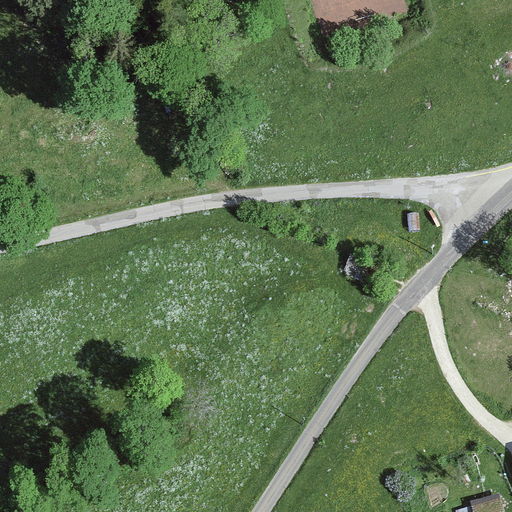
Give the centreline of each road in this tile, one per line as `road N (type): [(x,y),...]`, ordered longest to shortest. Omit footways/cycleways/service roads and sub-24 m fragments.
road 1 (unclassified): [(511,189),(242,195),(0,245)]
road 2 (tertiary): [(511,194),(384,329),(261,511)]
road 3 (track): [(423,284),(463,391),(511,438)]
